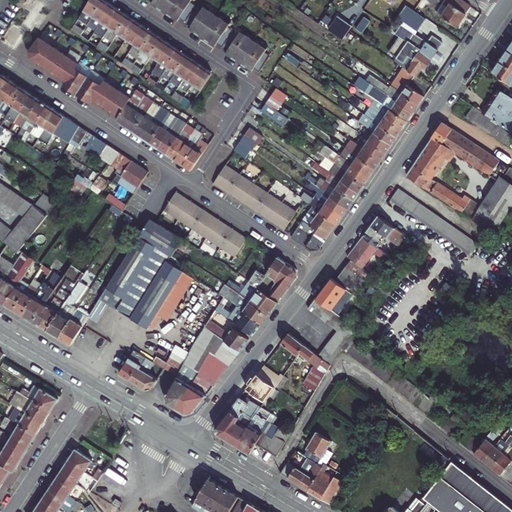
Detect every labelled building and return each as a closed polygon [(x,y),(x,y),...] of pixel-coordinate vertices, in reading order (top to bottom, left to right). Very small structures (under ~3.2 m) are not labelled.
[(104,0),(103,0),(91,0),(79,19),(87,25),(104,0)] [(112,5),(104,0),(87,25),(95,30),(112,5)] [(152,0),(154,1),(153,2),(178,20),(180,18),(191,26),(190,28),(216,46),(217,44),(228,51),(226,53),(253,70),(254,68),(259,72),(270,57),(264,53),(267,48),(242,31),(238,36),(227,29),(231,23),(205,6),(201,11),(190,3),(192,0),(152,0)] [(445,0),(436,13),(457,27),(471,7),(461,0),(445,0)] [(103,36),(120,11),(112,5),(95,30),(103,36)] [(103,36),(112,42),(128,17),(120,11),(103,36)] [(112,42),(120,47),(137,22),(128,17),(112,42)] [(120,47),(128,53),(145,28),(137,22),(120,47)] [(83,30),(75,24),(72,29),(80,35),(83,30)] [(128,53),(136,58),(153,33),(145,28),(128,53)] [(80,35),(88,40),(91,36),(83,30),(80,35)] [(136,58),(145,64),(162,39),(153,33),(136,58)] [(97,46),(100,41),(91,36),(88,40),(97,46)] [(40,38),(30,52),(31,59),(41,65),(53,47),(40,38)] [(145,64),(153,70),(170,45),(162,39),(145,64)] [(105,52),(108,47),(100,41),(97,46),(105,52)] [(416,48),(407,42),(394,61),(403,68),(416,77),(423,68),(424,69),(425,68),(428,67),(430,65),(429,62),(437,50),(427,43),(418,55),(413,52),(416,48)] [(153,70),(162,75),(178,50),(170,45),(153,70)] [(53,47),(41,65),(54,74),(66,56),(53,47)] [(113,57),(116,52),(108,47),(105,52),(113,57)] [(162,75),(170,81),(186,56),(178,50),(162,75)] [(511,52),(508,50),(500,61),(511,69),(511,52)] [(121,63),(125,58),(116,52),(113,57),(121,63)] [(66,56),(54,74),(67,82),(76,69),(79,65),(66,56)] [(170,81),(178,86),(195,61),(186,56),(170,81)] [(130,68),(133,63),(125,58),(121,63),(130,68)] [(203,67),(195,61),(178,86),(186,92),(203,67)] [(511,84),(511,69),(500,61),(493,73),(511,86),(511,84)] [(138,74),(141,69),(133,63),(130,68),(138,74)] [(212,73),(203,67),(186,92),(195,98),(212,73)] [(431,87),(416,77),(403,68),(391,86),(394,88),(397,90),(419,105),(431,87)] [(67,82),(64,87),(77,95),(89,77),(76,69),(67,82)] [(150,75),(141,69),(138,74),(147,80),(150,75)] [(0,108),(15,84),(8,80),(1,75),(0,75),(0,108)] [(155,85),(158,80),(150,75),(147,80),(155,85)] [(370,76),(366,81),(388,96),(394,88),(391,86),(389,89),(370,76)] [(102,86),(89,77),(77,95),(90,104),(93,100),(102,86)] [(361,90),(366,81),(362,78),(360,77),(354,85),(361,90)] [(163,91),(166,86),(158,80),(155,85),(163,91)] [(388,96),(366,81),(361,90),(366,93),(375,99),(379,102),(384,105),(408,121),(414,113),(392,98),(388,96)] [(105,82),(102,86),(93,100),(106,108),(118,90),(105,82)] [(23,89),(15,84),(0,108),(0,112),(2,114),(0,117),(0,125),(1,126),(23,89)] [(171,96),(175,92),(166,86),(163,91),(171,96)] [(23,89),(1,126),(5,129),(11,120),(15,122),(32,95),(23,89)] [(276,89),(271,96),(283,104),(288,97),(276,89)] [(511,132),(511,98),(499,89),(483,112),(511,132)] [(118,90),(106,108),(119,117),(128,103),(131,99),(118,90)] [(414,113),(419,105),(397,90),(392,98),(414,113)] [(136,91),(128,103),(132,106),(137,98),(141,101),(144,97),(136,91)] [(183,97),(175,92),(171,96),(179,102),(183,97)] [(375,99),(366,93),(363,97),(373,103),(375,99)] [(32,95),(15,122),(19,125),(21,120),(25,123),(39,100),(32,95)] [(347,103),(357,110),(363,102),(352,95),(347,103)] [(277,112),(283,104),(271,96),(266,104),(277,112)] [(144,97),(141,101),(124,127),(133,132),(153,102),(149,100),(144,97)] [(189,108),(192,103),(183,97),(179,102),(189,108)] [(116,121),(124,127),(141,101),(137,98),(132,106),(128,103),(119,117),(116,121)] [(25,143),(48,105),(39,100),(25,123),(23,127),(28,130),(21,140),(25,143)] [(161,107),(153,102),(133,132),(141,137),(153,120),(161,107)] [(378,112),(384,105),(379,102),(373,109),(378,112)] [(277,112),(266,104),(260,112),(273,122),(279,113),(277,112)] [(56,111),(48,105),(25,143),(29,145),(35,136),(39,139),(56,111)] [(408,121),(384,105),(378,112),(403,129),(408,121)] [(465,117),(508,146),(511,140),(511,132),(483,112),(473,105),(465,117)] [(169,113),(161,107),(153,120),(161,125),(164,121),(169,113)] [(372,109),(367,117),(372,121),(397,137),(403,129),(378,112),(373,109),(372,109)] [(353,116),(363,123),(367,117),(357,110),(353,116)] [(58,126),(64,116),(56,111),(39,139),(47,144),(58,126)] [(178,119),(169,113),(164,121),(172,127),(175,123),(177,119),(178,119)] [(79,126),(64,116),(58,126),(65,131),(63,133),(71,139),(79,126)] [(177,119),(175,123),(183,129),(186,124),(177,119)] [(346,125),(357,132),(361,126),(351,119),(349,122),(346,125)] [(161,125),(153,120),(141,137),(149,143),(161,125)] [(164,121),(161,125),(149,143),(158,149),(172,127),(164,121)] [(392,145),(397,137),(372,121),(367,128),(392,145)] [(175,123),(172,127),(181,132),(183,129),(175,123)] [(452,149),(461,135),(444,123),(434,137),(452,149)] [(192,134),(195,130),(186,124),(183,129),(181,132),(166,154),(175,160),(189,138),(192,134)] [(107,144),(79,126),(71,139),(80,144),(92,153),(99,157),(107,144)] [(181,132),(172,127),(158,149),(166,154),(181,132)] [(262,137),(250,128),(245,135),(255,142),(257,144),(262,137)] [(367,128),(362,136),(386,153),(392,145),(367,128)] [(195,130),(192,134),(200,139),(203,135),(195,130)] [(192,134),(189,138),(198,143),(200,139),(192,134)] [(203,135),(200,139),(209,145),(212,141),(203,135)] [(250,150),(255,142),(245,135),(240,143),(250,150)] [(490,175),(500,161),(461,135),(452,149),(457,153),(490,175)] [(356,144),(381,161),(386,153),(362,136),(356,144)] [(452,149),(434,137),(431,140),(449,153),(452,149)] [(183,165),(198,143),(189,138),(175,160),(183,165)] [(80,144),(71,139),(69,142),(77,148),(80,144)] [(200,139),(198,143),(206,149),(209,145),(200,139)] [(469,203),(432,179),(446,158),(449,153),(431,140),(407,176),(489,230),(494,233),(511,205),(511,183),(503,178),(502,177),(496,185),(481,208),(470,201),(469,203)] [(351,152),(375,169),(381,161),(356,144),(352,141),(346,149),(351,152)] [(192,171),(206,149),(198,143),(183,165),(192,171)] [(240,143),(234,151),(245,158),(250,150),(240,143)] [(105,161),(113,149),(107,144),(99,157),(105,161)] [(335,165),(364,185),(370,177),(345,160),(342,157),(339,161),(335,158),(320,147),(317,153),(325,158),(335,165)] [(111,165),(120,153),(113,149),(105,161),(111,165)] [(15,159),(4,151),(1,156),(11,163),(15,159)] [(371,175),(375,169),(351,152),(345,160),(370,177),(371,175)] [(120,153),(111,165),(123,173),(120,176),(123,178),(118,186),(122,188),(123,186),(135,194),(149,172),(120,153)] [(315,156),(323,161),(325,158),(317,153),(315,156)] [(335,165),(325,158),(323,161),(320,165),(329,172),(335,165)] [(354,201),(359,193),(329,172),(320,165),(316,163),(313,167),(328,177),(325,181),(354,201)] [(329,172),(359,193),(364,185),(335,165),(329,172)] [(225,166),(214,183),(285,230),(296,212),(225,166)] [(511,183),(511,168),(510,167),(503,178),(511,183)] [(77,177),(76,179),(87,187),(88,187),(89,188),(93,184),(78,174),(77,177)] [(76,179),(77,177),(73,175),(67,183),(71,186),(74,181),(76,179)] [(96,190),(94,192),(98,194),(101,191),(107,181),(102,177),(96,186),(94,189),(96,190)] [(311,182),(348,209),(354,201),(325,181),(321,178),(318,182),(310,177),(308,180),(311,182)] [(36,207),(0,182),(0,200),(24,217),(13,231),(0,221),(0,238),(2,240),(7,244),(11,247),(15,251),(18,252),(20,249),(48,215),(36,207)] [(326,204),(343,216),(348,209),(311,182),(308,186),(322,195),(318,199),(326,204)] [(471,256),(478,245),(398,189),(390,200),(471,256)] [(115,200),(103,192),(101,196),(112,204),(123,211),(127,205),(124,203),(117,198),(115,200)] [(235,257),(246,240),(175,193),(165,210),(235,257)] [(313,208),(338,225),(343,216),(326,204),(324,206),(305,193),(301,199),(313,208)] [(56,204),(43,195),(36,207),(48,215),(56,204)] [(338,225),(313,208),(308,214),(315,219),(310,226),(314,230),(313,232),(325,242),(338,225)] [(303,221),(310,226),(315,219),(308,214),(303,221)] [(406,236),(379,215),(363,236),(377,247),(381,242),(379,240),(383,235),(386,236),(399,246),(401,244),(406,236)] [(109,304),(148,329),(149,327),(157,314),(184,271),(175,265),(169,261),(174,252),(182,240),(156,223),(150,219),(146,226),(100,299),(89,317),(88,318),(97,323),(109,304)] [(310,226),(303,221),(292,237),(312,251),(319,249),(325,242),(313,232),(314,230),(310,226)] [(390,257),(377,247),(363,236),(348,256),(352,260),(362,268),(373,253),(386,262),(390,257)] [(411,240),(406,236),(401,244),(406,248),(411,240)] [(0,256),(4,259),(11,247),(7,244),(0,254),(0,256)] [(18,252),(15,251),(8,262),(14,265),(23,252),(20,249),(18,252)] [(31,263),(34,259),(23,252),(14,265),(10,273),(5,280),(3,279),(0,283),(0,302),(4,305),(20,280),(24,274),(31,263)] [(175,265),(181,256),(174,252),(169,261),(175,265)] [(4,259),(0,256),(0,283),(3,279),(5,280),(10,273),(6,270),(8,267),(6,266),(8,262),(4,259)] [(267,294),(287,263),(277,257),(265,275),(258,288),(267,294)] [(43,265),(34,259),(31,263),(40,268),(43,265)] [(371,275),(362,268),(352,260),(346,267),(366,282),(371,275)] [(14,265),(8,262),(6,266),(8,267),(6,270),(10,273),(14,265)] [(297,278),(295,268),(287,263),(267,294),(279,301),(297,278)] [(63,277),(33,323),(47,331),(80,281),(85,274),(71,264),(63,277)] [(43,265),(40,268),(45,271),(44,273),(48,275),(52,270),(43,265)] [(366,282),(346,267),(340,274),(360,290),(366,282)] [(258,288),(265,275),(257,270),(249,282),(252,284),(258,288)] [(184,271),(157,314),(162,317),(168,321),(195,278),(184,271)] [(33,323),(63,277),(55,272),(48,284),(44,282),(42,285),(38,291),(22,316),(33,323)] [(33,280),(24,274),(20,280),(30,285),(33,280)] [(360,290),(340,274),(336,281),(355,296),(360,290)] [(336,281),(331,277),(324,287),(339,299),(341,297),(343,294),(354,303),(358,298),(355,296),(336,281)] [(30,285),(20,280),(4,305),(13,311),(30,285)] [(30,285),(38,291),(42,285),(33,280),(30,285)] [(97,290),(101,283),(96,280),(92,287),(97,290)] [(74,304),(87,285),(80,281),(47,331),(58,338),(77,310),(78,308),(70,304),(74,304)] [(258,288),(252,284),(247,292),(245,294),(240,291),(241,288),(233,282),(230,287),(269,315),(279,301),(267,294),(258,288)] [(22,316),(38,291),(30,285),(13,311),(22,316)] [(262,324),(269,315),(230,287),(224,296),(237,306),(262,324)] [(346,313),(335,304),(339,299),(324,287),(316,298),(342,318),(346,313)] [(341,297),(352,306),(354,303),(343,294),(341,297)] [(342,318),(316,298),(308,308),(338,331),(318,356),(330,365),(342,348),(350,337),(357,329),(355,328),(350,324),(342,318)] [(360,308),(364,303),(358,298),(354,303),(360,308)] [(253,335),(262,324),(237,306),(228,318),(235,323),(253,335)] [(77,310),(58,338),(72,346),(83,326),(88,318),(89,317),(77,310)] [(346,313),(342,318),(350,324),(354,319),(346,313)] [(162,317),(157,314),(149,327),(154,330),(162,317)] [(205,326),(241,351),(249,340),(232,328),(227,334),(209,321),(205,326)] [(232,328),(249,340),(253,335),(235,323),(232,328)] [(167,404),(176,409),(210,352),(230,366),(241,351),(205,326),(195,342),(165,396),(167,404)] [(282,343),(298,355),(300,353),(305,345),(289,333),(282,343)] [(371,353),(350,337),(342,348),(413,404),(429,417),(441,401),(432,394),(428,399),(422,393),(371,353)] [(330,365),(318,356),(305,345),(300,353),(318,367),(321,364),(327,370),(330,365)] [(132,353),(119,374),(129,380),(139,363),(141,365),(146,358),(134,350),(132,353)] [(230,366),(210,352),(176,409),(185,414),(194,413),(230,366)] [(401,356),(404,364),(409,362),(406,354),(401,356)] [(145,390),(154,388),(159,379),(146,372),(152,361),(146,358),(141,365),(139,363),(129,380),(145,390)] [(296,358),(291,365),(295,367),(300,360),(296,358)] [(278,376),(264,366),(258,373),(265,378),(268,381),(276,386),(281,378),(278,376)] [(294,369),(290,366),(284,375),(281,378),(276,386),(275,387),(279,390),(294,369)] [(325,374),(313,367),(310,374),(322,379),(325,374)] [(251,383),(249,385),(256,390),(265,378),(258,373),(251,383)] [(322,379),(310,374),(307,379),(317,387),(322,379)] [(304,385),(315,391),(317,387),(307,379),(304,385)] [(276,386),(268,381),(259,393),(267,399),(275,387),(276,386)] [(23,390),(20,394),(25,397),(30,400),(33,402),(40,390),(34,386),(29,394),(23,390)] [(279,390),(275,387),(267,399),(263,405),(267,407),(279,390)] [(40,390),(33,402),(50,412),(58,400),(40,390)] [(21,402),(17,408),(43,424),(50,412),(33,402),(29,408),(27,406),(30,400),(25,397),(20,394),(16,400),(21,402)] [(247,427),(261,407),(250,400),(249,402),(240,397),(217,426),(218,435),(236,446),(242,435),(247,427)] [(11,404),(17,408),(21,402),(16,400),(14,399),(11,404)] [(268,420),(272,413),(261,407),(247,427),(242,435),(256,444),(277,456),(290,434),(273,424),(268,420)] [(22,420),(18,426),(36,436),(42,425),(43,424),(17,408),(14,414),(13,415),(22,420)] [(9,412),(5,418),(10,421),(13,415),(14,414),(9,412)] [(272,413),(268,420),(273,424),(278,417),(272,413)] [(457,425),(461,420),(454,414),(450,419),(456,424),(457,425)] [(450,419),(447,416),(439,425),(449,433),(456,424),(450,419)] [(6,427),(10,421),(5,418),(2,424),(6,427)] [(468,426),(461,420),(457,425),(464,431),(468,426)] [(503,429),(497,424),(486,439),(492,443),(503,429)] [(18,426),(11,438),(28,448),(36,436),(18,426)] [(468,431),(460,441),(468,448),(476,438),(468,431)] [(306,449),(308,449),(303,456),(308,458),(322,467),(324,464),(325,465),(332,453),(326,450),(331,442),(316,433),(306,449)] [(249,454),(256,444),(242,435),(236,446),(249,454)] [(4,450),(21,460),(28,448),(11,438),(4,450)] [(476,438),(468,448),(484,461),(495,446),(492,443),(486,439),(482,443),(476,438)] [(499,442),(495,446),(484,461),(493,468),(507,449),(504,446),(499,442)] [(511,452),(507,449),(493,468),(501,475),(511,461),(511,460),(511,452)] [(4,450),(0,456),(0,463),(11,470),(14,472),(21,460),(4,450)] [(67,459),(65,461),(97,482),(107,468),(106,468),(101,465),(99,469),(91,464),(92,462),(75,451),(69,460),(67,459)] [(511,511),(511,509),(443,455),(423,498),(418,495),(440,511),(511,511)] [(309,491),(322,467),(308,458),(300,470),(288,462),(281,473),(309,491)] [(106,459),(101,465),(106,468),(110,461),(106,459)] [(93,489),(97,482),(65,461),(64,463),(66,465),(60,474),(83,490),(85,491),(88,486),(93,489)] [(511,461),(501,475),(509,482),(511,478),(511,461)] [(0,480),(3,482),(11,470),(0,463),(0,480)] [(322,467),(309,491),(331,505),(347,477),(338,472),(333,479),(324,473),(328,466),(325,465),(324,464),(322,467)] [(85,491),(83,490),(60,474),(53,484),(51,482),(50,484),(81,505),(86,511),(95,511),(86,498),(86,499),(81,496),(85,491)] [(229,511),(238,497),(208,479),(192,507),(198,511),(229,511)] [(78,511),(81,505),(50,484),(48,486),(50,488),(44,497),(61,508),(66,511),(70,511),(73,508),(78,511)] [(89,494),(90,493),(93,489),(88,486),(85,491),(89,494)] [(118,493),(124,498),(127,494),(121,489),(118,493)] [(412,490),(420,500),(426,505),(418,495),(423,498),(412,490)] [(41,511),(58,511),(61,508),(44,497),(38,506),(36,505),(35,507),(41,511)] [(420,511),(426,505),(420,500),(417,497),(405,511),(398,511),(392,507),(388,507),(384,511),(420,511)] [(263,511),(241,499),(233,511),(263,511)]
